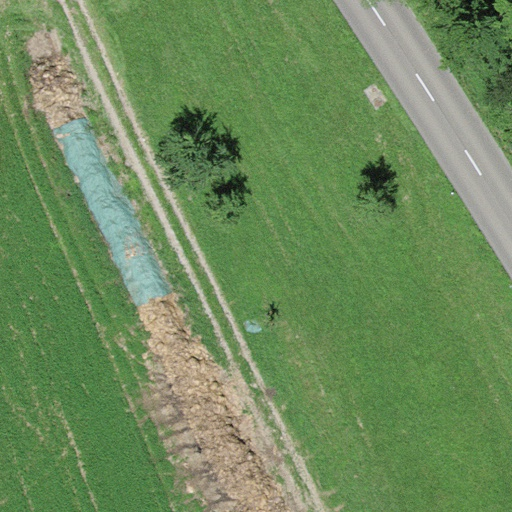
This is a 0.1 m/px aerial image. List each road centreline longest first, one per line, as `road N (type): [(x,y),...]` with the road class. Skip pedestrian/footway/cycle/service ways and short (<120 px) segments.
road 1 (track): [(249,390),(65,0)]
road 2 (secondary): [(368,0),(511,214)]
